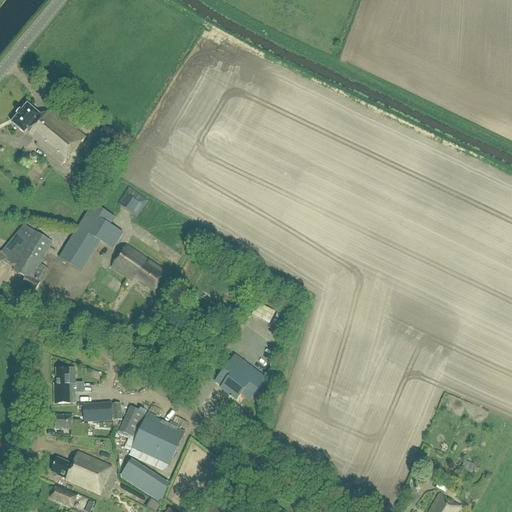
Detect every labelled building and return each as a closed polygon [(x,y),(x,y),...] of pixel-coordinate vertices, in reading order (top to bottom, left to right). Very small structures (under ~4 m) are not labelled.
[(40,116),(27,105),(12,124),(25,135),(26,133),(38,144),(36,146),(62,167),(86,139),(51,110),(48,113),(40,116)] [(123,142),(105,129),(102,132),(104,133),(101,138),(99,136),(90,148),(95,152),(80,172),(90,179),(104,159),(108,162),(123,142)] [(147,202),(129,189),(117,206),(136,219),(147,202)] [(115,219),(93,205),(59,259),(81,273),(100,242),(114,251),(124,235),(110,227),(115,219)] [(53,243),(25,226),(2,253),(0,252),(0,268),(6,262),(16,268),(14,272),(25,279),(22,284),(35,292),(48,270),(40,265),(53,243)] [(167,274),(127,246),(112,268),(133,282),(135,279),(155,293),(167,274)] [(273,325),(278,313),(260,304),(254,317),(273,325)] [(209,320),(194,311),(189,320),(205,329),(209,320)] [(266,380),(248,366),(243,373),(237,369),(221,390),(237,402),(241,396),(250,402),(266,380)] [(76,385),(75,369),(56,370),(57,389),(54,389),(55,405),(76,404),(75,393),(73,393),(73,385),(76,385)] [(85,424),(113,423),(113,422),(122,421),(121,407),(113,407),(112,404),(78,405),(79,410),(84,410),(85,424)] [(146,416),(130,408),(119,432),(134,439),(146,416)] [(156,418),(149,414),(133,449),(169,466),(184,433),(156,420),(156,418)] [(56,428),(64,429),(63,430),(71,431),(71,437),(88,439),(89,425),(82,424),(82,423),(72,422),(73,418),(67,417),(67,418),(57,418),(56,428)] [(113,468),(78,453),(73,465),(57,459),(51,473),(60,477),(66,480),(66,481),(100,496),(113,468)] [(139,488),(143,478),(139,476),(134,486),(139,488)] [(145,479),(139,489),(152,497),(158,488),(145,479)] [(77,497),(55,488),(51,499),(72,508),(77,497)] [(422,491),(418,500),(423,502),(426,493),(422,491)] [(458,511),(461,508),(439,495),(429,511),(458,511)]
